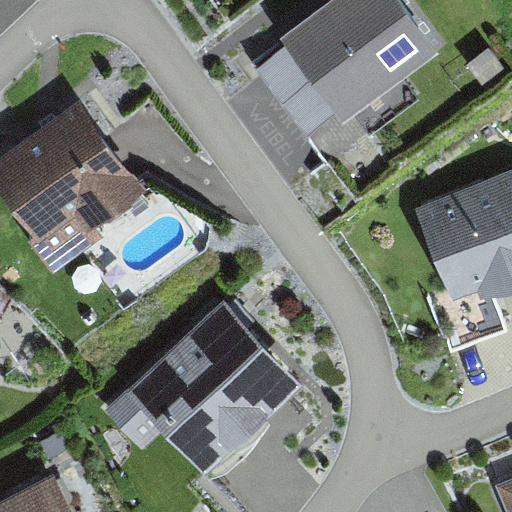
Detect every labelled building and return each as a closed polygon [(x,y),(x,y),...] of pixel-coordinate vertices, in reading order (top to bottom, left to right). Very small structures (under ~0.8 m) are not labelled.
[(0,0),(0,36),(38,1),(36,0),(0,0)] [(441,52),(403,0),(330,0),(281,36),(288,45),(339,114),(345,122),(357,114),(406,78),(441,52)] [(339,114),(288,45),(257,68),(309,137),(339,114)] [(505,68),(490,48),(467,65),(483,85),(505,68)] [(406,78),(357,114),(372,133),(420,98),(406,78)] [(151,190),(84,98),(0,158),(0,187),(37,238),(31,243),(54,275),(105,238),(98,228),(151,190)] [(511,171),(417,208),(453,301),(479,291),(482,299),(511,287),(511,171)] [(305,383),(226,300),(128,392),(164,430),(208,475),(305,383)] [(164,430),(128,392),(108,410),(143,449),(164,430)] [(66,439),(49,448),(60,468),(76,459),(66,439)] [(0,511),(77,511),(57,472),(0,501),(0,511)] [(511,511),(511,480),(496,487),(504,511),(511,511)]
